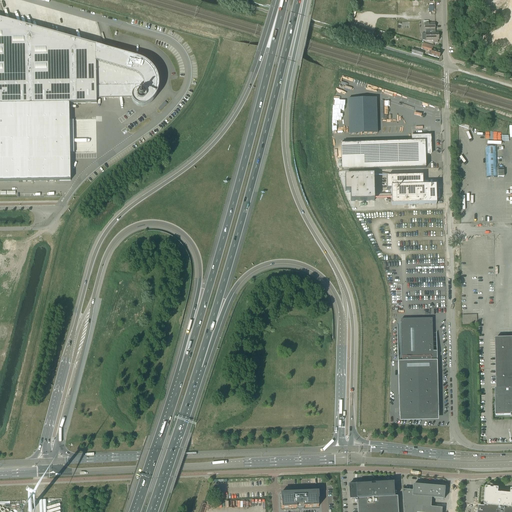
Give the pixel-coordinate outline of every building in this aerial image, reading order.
[(0,181),(70,181),(69,104),(97,103),(97,99),(131,98),(131,99),(132,101),(132,102),(133,103),(133,104),(134,104),(134,105),(135,105),(136,106),(137,107),(138,107),(139,107),(140,107),(141,108),(142,107),(143,107),(144,107),(145,107),(146,106),(147,106),(148,106),(148,105),(149,105),(150,104),(151,103),(152,102),(153,101),(156,95),(157,94),(158,90),(159,85),(158,81),(157,76),(155,72),(152,68),(149,64),(144,61),(137,58),(40,30),(0,18),(0,181)] [(434,23),(424,23),(424,31),(425,31),(426,41),(433,41),(433,43),(437,43),(437,41),(438,41),(438,33),(434,33),(434,23)] [(354,25),(351,33),(371,39),(373,31),(365,28),(364,29),(361,28),(362,26),(356,24),(356,25),(354,25)] [(374,32),(372,40),(384,44),(387,36),(374,32)] [(423,44),(422,49),(429,51),(428,55),(431,56),(430,56),(439,59),(441,53),(432,50),(433,47),(423,44)] [(371,102),(347,103),(348,135),(372,134),(371,102)] [(425,169),(425,155),(431,155),(430,142),(429,142),(429,138),(424,138),(424,137),(411,137),(412,143),(340,145),(341,172),(425,169)] [(496,147),(485,148),(486,177),(497,177),(496,147)] [(373,175),(345,176),(345,191),(350,191),(350,201),(374,201),(373,175)] [(391,205),(429,204),(429,186),(419,186),(419,176),(386,177),(387,189),(391,189),(391,205)] [(401,325),(397,325),(399,414),(439,413),(436,334),(436,352),(433,352),(432,319),(401,320),(401,325)] [(511,338),(495,339),(497,390),(496,390),(496,416),(511,416),(511,415),(511,414),(511,338)] [(371,484),(349,485),(349,500),(357,499),(357,511),(397,511),(397,497),(395,497),(394,483),(375,484),(375,485),(371,486),(371,484)] [(443,499),(444,489),(413,486),(413,491),(402,490),(403,511),(441,511),(442,508),(431,507),(431,498),(443,499)] [(478,506),(477,511),(511,511),(511,489),(511,490),(511,495),(505,494),(499,493),(499,489),(494,488),(494,487),(493,486),(492,486),(491,487),(491,488),(486,487),(484,505),(483,505),(482,507),(478,506)] [(294,493),(280,494),(281,501),(282,509),(296,508),(296,509),(304,509),(304,508),(318,507),(318,499),(319,499),(318,492),(305,493),(305,494),(303,494),(303,493),(302,493),(302,494),(297,494),(297,493),(295,493),(295,494),(294,494),(294,493)] [(266,508),(266,496),(268,496),(268,493),(257,493),(257,495),(246,495),(246,508),(266,508)] [(244,499),(244,496),(232,496),(232,503),(246,504),(246,499),(244,499)]
